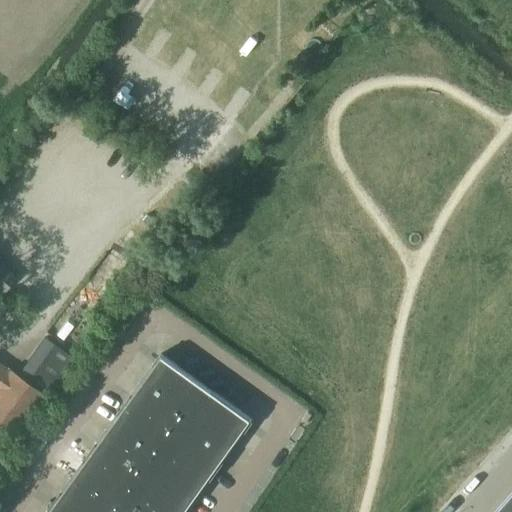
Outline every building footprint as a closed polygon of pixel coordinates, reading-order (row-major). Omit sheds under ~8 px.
[(0,270),(0,292),(3,294),(13,281),(0,270)] [(0,298),(0,315),(9,304),(0,298)] [(0,452),(44,393),(45,394),(73,357),(47,338),(20,375),(12,369),(11,370),(0,361),(0,452)] [(191,511),(253,426),(159,359),(49,511),(191,511)] [(511,511),(511,493),(495,511),(511,511)]
